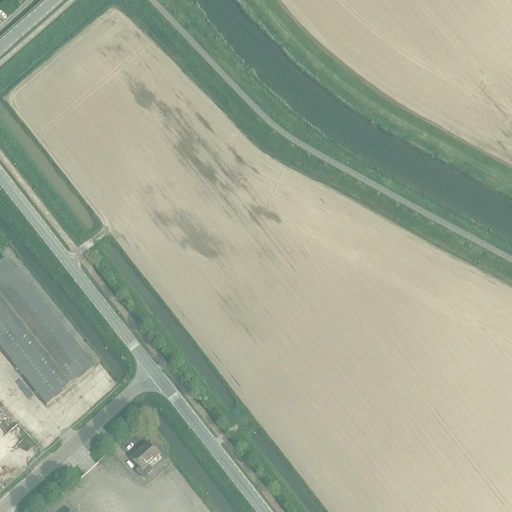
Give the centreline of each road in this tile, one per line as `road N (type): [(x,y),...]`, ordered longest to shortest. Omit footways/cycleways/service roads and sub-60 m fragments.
road 1 (tertiary): [(153,373),(0,177)]
road 2 (unclassified): [(0,509),(153,373)]
road 3 (tertiary): [(263,511),(153,373)]
